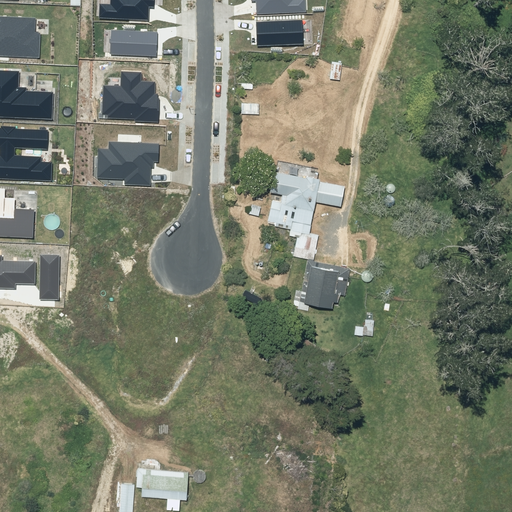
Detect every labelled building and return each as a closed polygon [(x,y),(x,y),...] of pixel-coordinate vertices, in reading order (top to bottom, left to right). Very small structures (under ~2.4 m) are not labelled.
[(159,56),(155,55),(148,100),(177,105),(179,92),(195,94),(199,63),(181,60),(184,35),(164,32),(162,46),(160,46),(159,56)] [(330,60),(327,78),(338,79),(340,61),(330,60)] [(261,93),(242,91),(241,112),(259,113),(261,93)] [(289,229),(288,235),(295,237),(292,256),(306,259),(298,301),(329,307),(331,300),(335,301),(337,294),(343,295),(348,267),(312,261),(317,234),(307,232),(309,224),(308,224),(312,201),(338,205),(342,185),(316,180),(317,177),(304,174),(303,178),(288,176),(287,180),(286,180),(284,191),(280,190),(278,202),(269,200),(266,221),(267,221),(267,223),(273,224),(272,226),(289,229)] [(260,205),(250,203),(248,213),(258,215),(260,205)] [(356,244),(354,253),(362,255),(360,263),(371,266),(376,250),(356,244)] [(244,290),(241,296),(255,303),(258,297),(244,290)] [(363,319),(362,334),(370,335),(372,319),(363,319)] [(302,336),(294,329),(289,334),(298,341),(302,336)] [(332,355),(326,364),(332,368),(338,359),(332,355)] [(139,488),(139,497),(165,498),(164,510),(177,511),(178,499),(184,499),(186,472),(135,468),(134,487),(139,488)] [(119,483),(117,511),(130,511),(132,484),(119,483)]
